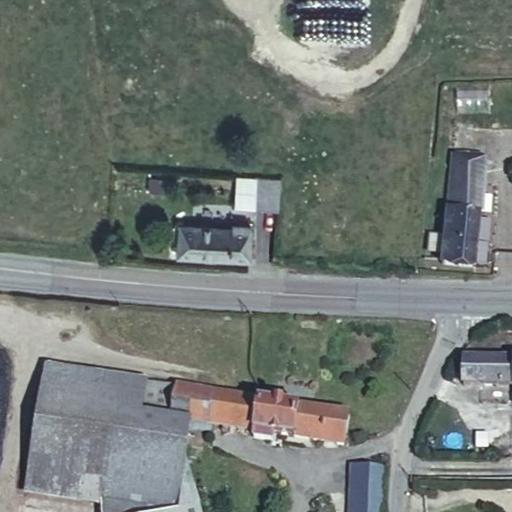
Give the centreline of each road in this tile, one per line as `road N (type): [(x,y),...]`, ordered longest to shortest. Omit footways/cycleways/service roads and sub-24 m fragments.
road 1 (secondary): [(461,301),(0,272)]
road 2 (unclassified): [(461,301),(420,412),(401,511)]
